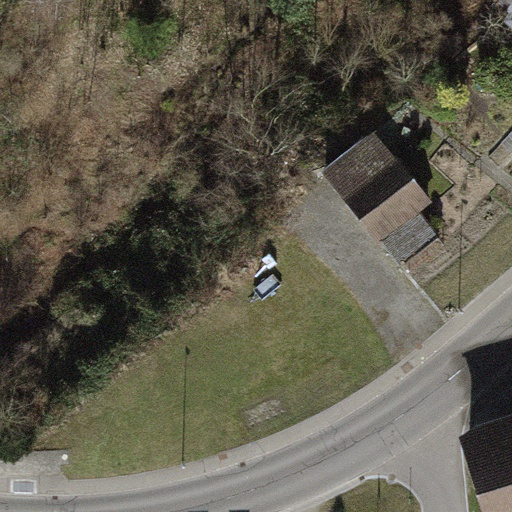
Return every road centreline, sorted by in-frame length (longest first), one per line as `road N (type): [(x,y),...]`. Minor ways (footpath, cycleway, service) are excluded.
road 1 (tertiary): [(188,511),(286,478),(407,414)]
road 2 (tertiary): [(407,414),(511,324)]
